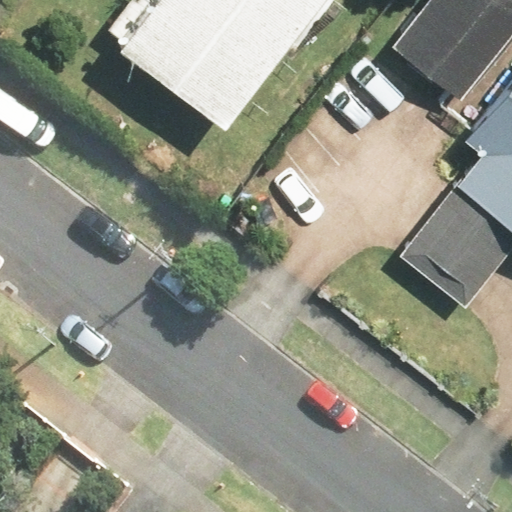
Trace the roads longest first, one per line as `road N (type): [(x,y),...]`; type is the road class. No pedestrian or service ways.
road 1 (residential): [(0,205),(396,511)]
road 2 (unknown): [(144,511),(223,378)]
